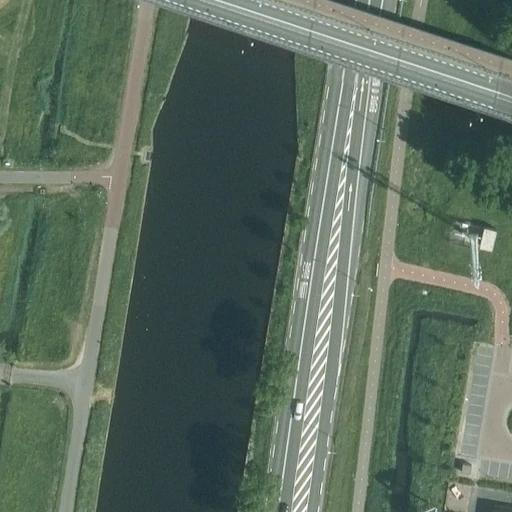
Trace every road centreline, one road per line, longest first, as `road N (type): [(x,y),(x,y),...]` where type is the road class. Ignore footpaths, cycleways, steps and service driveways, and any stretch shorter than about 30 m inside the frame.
road 1 (secondary): [(294,511),(368,0)]
road 2 (unclassified): [(63,511),(119,172)]
road 3 (primary): [(511,99),(214,0)]
